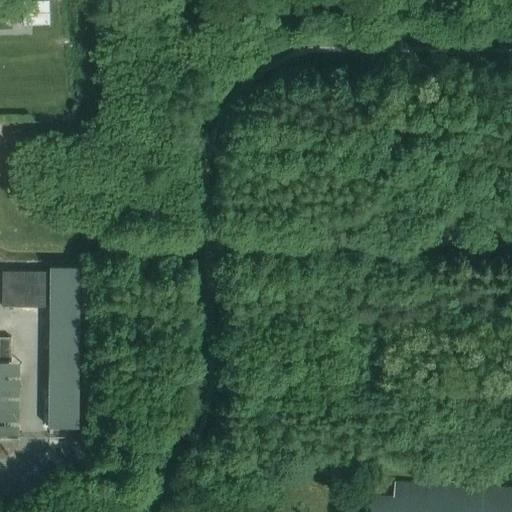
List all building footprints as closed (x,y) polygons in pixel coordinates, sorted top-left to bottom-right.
[(25,24),(50,23),(48,0),(27,0),(24,0),(25,24)] [(51,308),(50,428),(80,429),(82,268),(51,267),(51,272),(51,308)] [(3,271),(3,308),(51,308),(51,272),(3,271)] [(1,337),(1,362),(13,362),(13,337),(1,337)] [(62,449),(62,459),(72,459),(72,450),(62,449)] [(370,496),(369,511),(511,511),(511,489),(393,484),(392,497),(370,496)]
